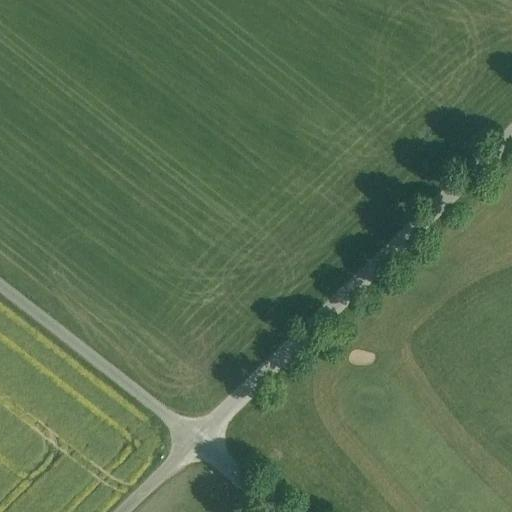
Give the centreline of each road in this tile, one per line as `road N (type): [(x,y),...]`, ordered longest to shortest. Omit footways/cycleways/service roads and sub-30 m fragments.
road 1 (unclassified): [(195,440),(511,136)]
road 2 (unclassified): [(195,440),(0,287)]
